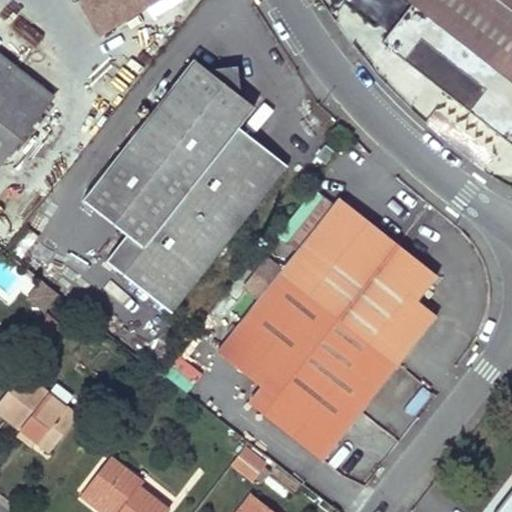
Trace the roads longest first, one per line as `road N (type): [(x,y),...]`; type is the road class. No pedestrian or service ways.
road 1 (residential): [(287,0),(345,84),(511,234)]
road 2 (residential): [(371,511),(511,340)]
